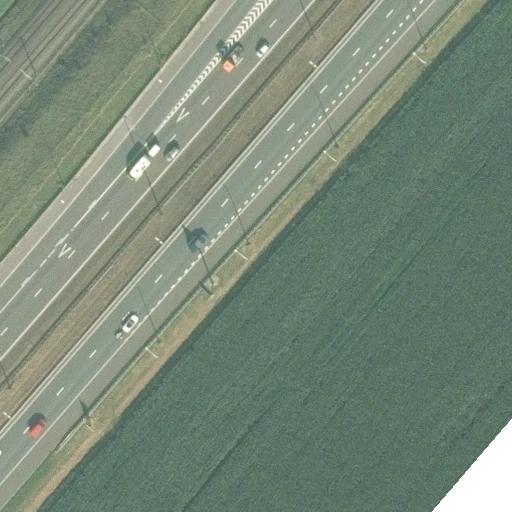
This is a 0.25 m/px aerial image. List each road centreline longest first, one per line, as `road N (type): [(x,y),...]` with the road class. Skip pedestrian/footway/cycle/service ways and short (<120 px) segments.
road 1 (motorway): [(0,468),(412,0)]
road 2 (motorway): [(289,0),(87,232)]
road 3 (motorway): [(247,0),(129,147),(87,232)]
road 4 (motorway): [(87,232),(0,331)]
